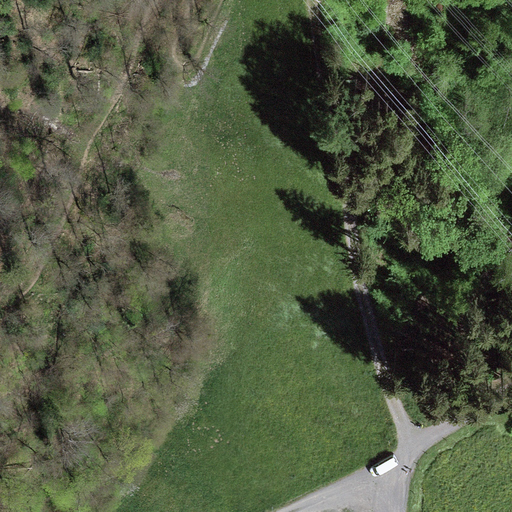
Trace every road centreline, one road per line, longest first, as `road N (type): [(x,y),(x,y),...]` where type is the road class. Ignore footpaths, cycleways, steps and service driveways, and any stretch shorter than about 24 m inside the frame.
road 1 (track): [(314,0),(365,320),(410,454),(403,511)]
road 2 (track): [(295,511),(511,399)]
